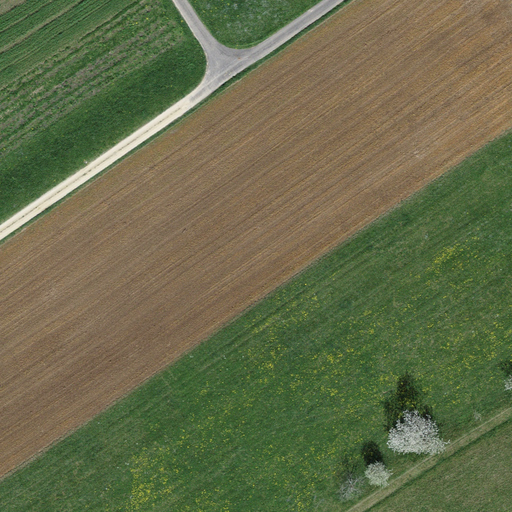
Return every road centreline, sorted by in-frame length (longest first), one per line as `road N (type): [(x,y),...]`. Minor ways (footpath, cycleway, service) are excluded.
road 1 (track): [(0,230),(228,73)]
road 2 (track): [(359,511),(511,415)]
